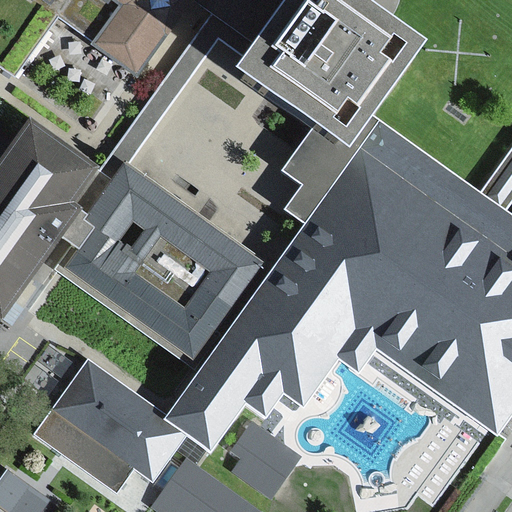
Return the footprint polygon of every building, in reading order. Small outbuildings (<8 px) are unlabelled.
[(91,0),(111,14),(80,57),(128,90),(168,33),(191,0),(91,0)] [(191,0),(168,33),(189,49),(201,58),(228,75),(237,62),(281,0),(191,0)] [(356,28),(315,0),(281,0),(237,62),(228,75),(218,90),(330,170),(350,143),(367,119),(406,64),(356,28)] [(201,58),(189,49),(111,162),(123,170),(201,58)] [(161,416),(154,426),(181,445),(206,463),(241,414),(262,428),(278,405),(279,404),(298,418),(334,368),(346,377),(355,383),(359,377),(372,359),(374,360),(493,445),(511,417),(511,223),(487,205),(367,119),(350,143),(330,170),(296,145),(272,178),(293,193),(276,216),(295,230),(161,416)] [(103,173),(25,120),(0,156),(0,315),(56,240),(103,173)] [(111,162),(103,173),(56,240),(75,254),(61,274),(188,364),(258,266),(123,170),(111,162)] [(150,487),(181,445),(154,426),(161,416),(86,362),(31,439),(113,498),(131,473),(150,487)] [(271,439),(250,424),(228,455),(239,463),(231,474),(271,503),(301,460),(271,439)] [(253,511),(185,464),(151,510),(154,511),(253,511)] [(0,480),(0,506),(8,511),(41,511),(47,505),(4,475),(0,480)]
